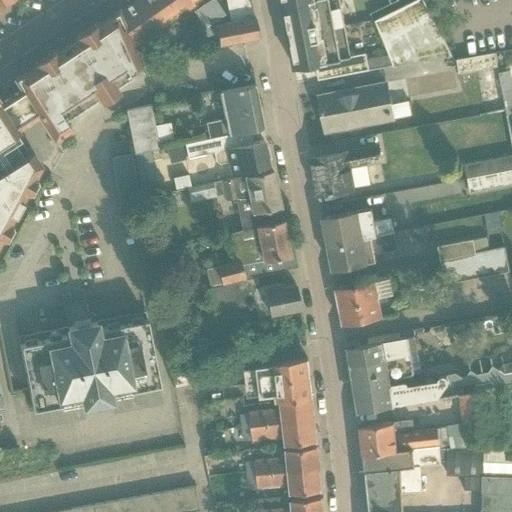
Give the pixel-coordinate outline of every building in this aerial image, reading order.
[(158,30),(137,0),(134,0),(118,11),(133,48),(136,48),(139,65),(140,65),(144,75),(145,75),(145,74),(162,68),(149,36),(158,30)] [(163,0),(137,0),(158,30),(175,18),(163,0)] [(189,0),(163,0),(175,18),(195,4),(190,0),(189,0)] [(207,0),(190,0),(195,4),(198,9),(194,11),(204,26),(208,23),(211,28),(215,27),(218,45),(258,37),(254,17),(220,24),(219,16),(223,13),(214,0),(208,0),(208,1),(207,0)] [(349,56),(338,0),(312,0),(281,6),(293,69),(314,65),(317,80),(368,70),(365,53),(349,56)] [(393,67),(451,56),(422,0),(415,0),(374,21),(393,67)] [(34,64),(13,78),(18,87),(9,93),(28,124),(38,118),(53,140),(70,129),(64,119),(95,99),(92,95),(129,72),(139,65),(136,48),(133,48),(118,11),(117,10),(96,24),(95,23),(75,36),(76,37),(54,51),(53,50),(33,63),(34,64)] [(459,75),(497,68),(494,53),(456,60),(459,75)] [(486,115),(505,111),(502,92),(498,72),(486,74),(491,102),(484,103),(486,115)] [(410,96),(454,89),(452,75),(407,83),(410,96)] [(387,81),(319,101),(321,109),(320,109),(321,114),(322,113),(325,132),(410,116),(408,102),(392,105),(387,81)] [(254,84),(219,91),(224,117),(204,121),(207,137),(243,130),(262,126),(254,84)] [(506,117),(511,115),(511,90),(502,92),(505,111),(506,117)] [(0,240),(1,239),(3,240),(4,238),(2,237),(8,226),(10,227),(11,226),(9,225),(13,216),(14,217),(16,215),(15,214),(20,204),(21,204),(22,202),(21,202),(26,193),(28,194),(29,193),(27,191),(33,180),(35,181),(35,180),(33,179),(40,166),(32,152),(29,154),(16,134),(19,133),(18,131),(28,124),(9,93),(0,98),(0,240)] [(125,110),(134,153),(158,147),(154,125),(150,105),(125,110)] [(480,115),(467,115),(468,139),(481,138),(480,115)] [(243,130),(207,137),(208,138),(183,144),(186,157),(212,152),(214,161),(219,164),(227,162),(230,174),(268,166),(263,140),(228,147),(225,135),(263,127),(262,126),(243,130)] [(186,157),(183,144),(168,147),(171,160),(186,157)] [(158,147),(134,153),(140,189),(141,189),(141,187),(155,184),(148,151),(159,149),(158,147)] [(379,147),(310,159),(317,194),(355,188),(351,168),(382,162),(379,147)] [(111,158),(117,195),(138,191),(131,154),(111,158)] [(466,179),(511,170),(511,156),(464,166),(466,179)] [(163,174),(167,186),(180,182),(176,169),(163,174)] [(272,170),(213,182),(186,187),(189,202),(216,196),(215,195),(224,193),(225,201),(236,199),(243,231),(253,229),(282,221),(279,207),(272,170)] [(469,193),(511,184),(511,170),(466,179),(469,193)] [(173,200),(171,192),(142,198),(144,210),(158,207),(158,204),(173,200)] [(327,246),(393,232),(390,218),(373,221),(370,209),(321,218),(327,246)] [(217,265),(218,266),(205,269),(209,286),(221,283),(243,278),(243,279),(255,275),(285,269),(282,257),(289,256),(282,221),(253,229),(243,231),(241,232),(225,235),(230,262),(217,265)] [(397,250),(393,232),(327,246),(331,269),(375,261),(374,254),(397,250)] [(437,247),(440,261),(488,251),(486,237),(437,247)] [(443,274),(445,285),(508,272),(503,248),(488,251),(440,261),(430,263),(433,277),(443,274)] [(206,289),(191,292),(193,298),(199,296),(199,298),(207,296),(211,311),(255,303),(257,316),(299,308),(294,283),(282,286),(281,282),(258,286),(255,275),(243,279),(234,282),(206,289)] [(342,323),(396,312),(389,278),(335,289),(342,323)] [(189,287),(191,292),(206,289),(205,283),(189,287)] [(412,292),(410,309),(435,311),(436,294),(412,292)] [(76,326),(93,406),(113,402),(112,395),(159,386),(145,313),(76,326)] [(93,406),(76,326),(17,337),(31,410),(78,401),(80,409),(93,406)] [(358,340),(345,342),(357,411),(400,403),(396,384),(396,379),(411,376),(412,376),(413,375),(413,374),(413,373),(410,355),(418,353),(414,331),(367,339),(367,344),(359,345),(358,340)] [(279,402),(311,397),(307,360),(271,364),(272,366),(256,367),(256,369),(242,371),(245,397),(259,396),(259,398),(274,396),(275,402),(279,402)] [(396,384),(400,403),(456,393),(493,386),(511,383),(511,361),(502,364),(498,370),(492,366),(488,372),(476,375),(470,370),(466,376),(460,377),(455,372),(446,374),(444,376),(443,376),(442,376),(440,376),(439,377),(438,378),(437,379),(437,380),(437,381),(407,386),(407,384),(406,383),(405,382),(404,382),(403,382),(396,384)] [(503,438),(493,386),(456,393),(462,423),(446,426),(446,427),(413,431),(412,420),(359,426),(362,455),(438,446),(439,449),(467,446),(467,445),(503,438)] [(241,428),(314,419),(311,397),(279,402),(280,408),(248,412),(249,414),(240,415),(241,428)] [(284,445),(316,441),(314,419),(241,428),(243,441),(252,440),(252,441),(283,438),(284,445)] [(438,446),(362,455),(364,470),(419,466),(440,465),(440,461),(446,461),(446,476),(463,476),(511,476),(511,446),(483,445),(483,446),(467,446),(439,449),(438,446)] [(246,475),(319,469),(317,447),(284,450),(285,457),(254,460),(254,462),(245,463),(246,475)] [(419,466),(364,470),(367,511),(402,511),(401,497),(402,493),(421,492),(419,466)] [(289,494),(321,491),(319,469),(246,475),(248,491),(257,491),(257,489),(288,486),(289,494)] [(480,511),(511,511),(511,476),(463,476),(463,490),(481,491),(480,511)] [(194,511),(201,511),(195,487),(55,511),(194,511)] [(323,511),(322,497),(289,501),(290,508),(259,511),(323,511)]
